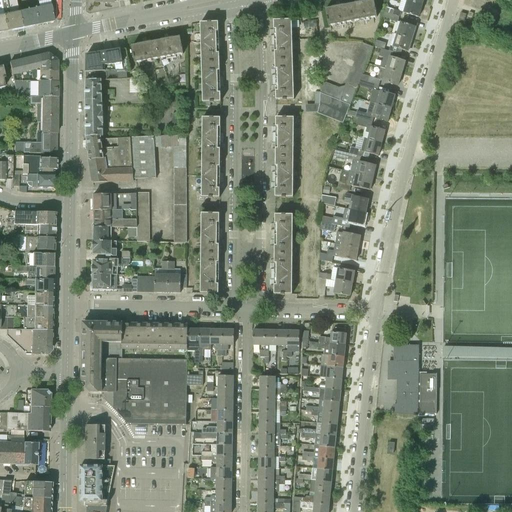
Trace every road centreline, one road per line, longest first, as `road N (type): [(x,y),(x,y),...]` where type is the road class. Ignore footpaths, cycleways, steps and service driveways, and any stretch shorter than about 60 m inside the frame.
road 1 (residential): [(377,310),(395,206),(453,0)]
road 2 (residential): [(258,306),(255,0)]
road 3 (residential): [(231,0),(233,306)]
road 4 (residential): [(245,306),(244,511)]
road 5 (residential): [(353,511),(377,310)]
road 6 (residential): [(70,199),(74,31)]
road 7 (residential): [(233,306),(68,305)]
road 8 (tertiary): [(74,31),(227,0)]
road 9 (residential): [(66,511),(66,374)]
